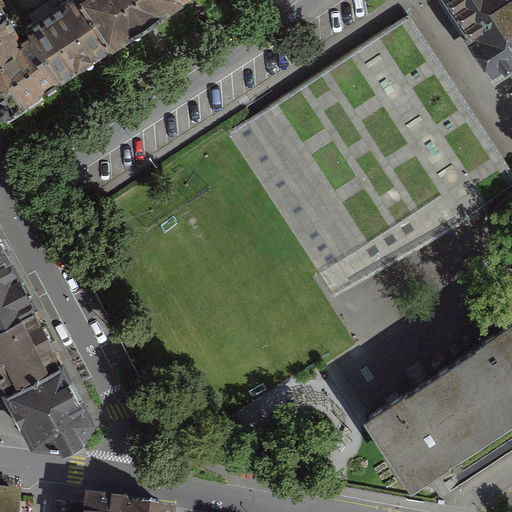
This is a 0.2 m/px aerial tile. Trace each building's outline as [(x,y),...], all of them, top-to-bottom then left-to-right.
[(102,46),(72,0),(60,0),(21,24),(26,31),(54,76),(102,46)] [(175,0),(72,0),(102,46),(175,0)] [(511,0),(444,0),(493,74),(511,60),(511,0)] [(511,182),(511,175),(407,14),(225,132),(270,202),(313,268),(333,298),(511,182)] [(0,113),(54,76),(26,31),(11,40),(0,22),(0,113)] [(0,323),(30,308),(3,256),(0,257),(0,323)] [(0,391),(59,361),(30,308),(0,323),(0,391)] [(511,323),(363,424),(411,495),(425,485),(511,426),(511,323)] [(40,440),(87,415),(59,361),(0,391),(0,394),(23,438),(40,440)] [(0,489),(0,511),(19,511),(22,491),(0,489)] [(162,511),(136,509),(79,501),(77,511),(162,511)]
